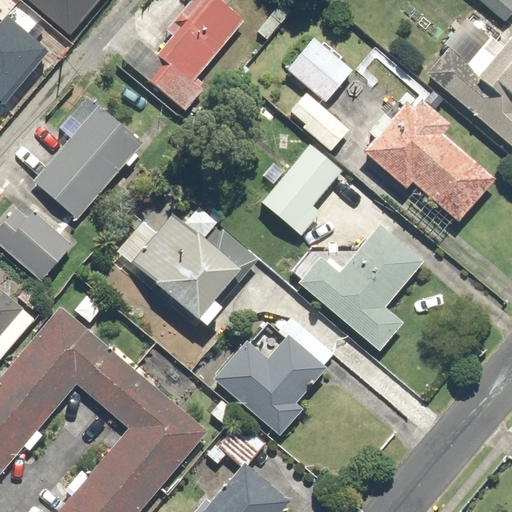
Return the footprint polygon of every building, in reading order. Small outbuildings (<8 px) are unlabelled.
[(35,0),(77,33),(103,0),(35,0)] [(249,22),(223,0),(190,0),(166,28),(175,36),(160,53),(172,63),(153,84),(184,111),(205,88),(197,80),(249,22)] [(511,15),(511,0),(485,0),(508,20),(511,15)] [(293,12),(283,4),(259,30),(268,39),(293,12)] [(501,31),(495,37),(471,16),(448,42),(456,49),(435,73),(511,142),(511,36),(509,39),(501,31)] [(0,104),(2,106),(45,56),(3,20),(0,23),(0,104)] [(318,36),(289,68),(327,102),(356,71),(318,36)] [(309,92),(294,111),(310,125),(307,128),(334,151),(353,129),(309,92)] [(373,131),(381,138),(371,148),(411,185),(417,179),(462,222),(501,180),(448,129),(454,122),(423,93),(399,119),(391,112),(373,131)] [(87,124),(39,179),(82,217),(147,142),(93,96),(77,115),(87,124)] [(316,202),(346,168),(317,142),(290,171),(279,161),(266,175),(278,186),(265,200),(304,234),(325,211),(316,202)] [(33,216),(19,202),(0,222),(0,241),(44,282),(78,244),(39,209),(33,216)] [(209,327),(228,305),(222,300),(230,290),(235,294),(264,261),(206,210),(194,224),(177,210),(158,232),(145,220),(120,249),(209,327)] [(335,226),(295,272),(385,351),(409,324),(389,307),(430,259),(389,223),(364,251),(335,226)] [(0,359),(1,361),(39,319),(0,284),(0,359)] [(0,477),(28,445),(35,450),(48,435),(41,429),(82,382),(134,426),(92,476),(84,469),(67,489),(75,495),(60,511),(142,511),(213,430),(65,303),(0,378),(0,477)] [(271,354),(253,337),(219,375),(285,433),(310,406),(301,398),(330,365),(292,331),(271,354)] [(219,448),(243,468),(206,511),(282,511),(294,499),(252,463),(270,442),(243,419),(219,448)]
